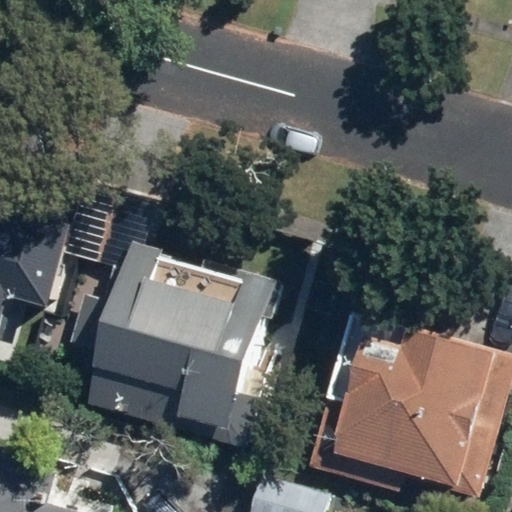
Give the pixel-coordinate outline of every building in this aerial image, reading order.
[(0,272),(35,252),(0,188),(0,272)] [(94,403),(241,445),(288,282),(141,241),(133,269),(116,264),(106,299),(88,294),(75,339),(109,349),(94,403)] [(459,511),(475,511),(511,381),(511,353),(467,341),(353,309),(308,469),(459,511)] [(0,511),(99,511),(100,510),(70,502),(81,462),(0,439),(0,511)] [(248,511),(322,511),(330,487),(261,468),(248,511)]
